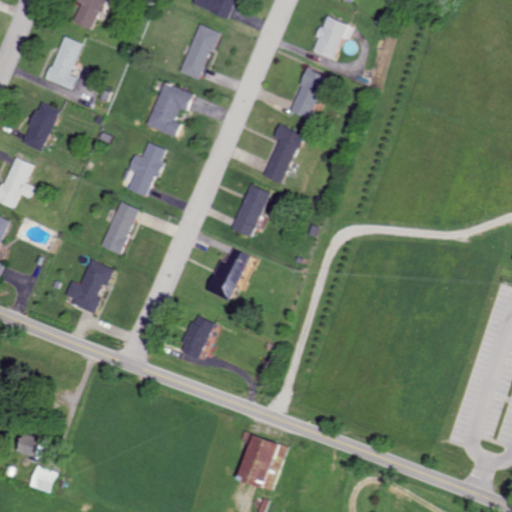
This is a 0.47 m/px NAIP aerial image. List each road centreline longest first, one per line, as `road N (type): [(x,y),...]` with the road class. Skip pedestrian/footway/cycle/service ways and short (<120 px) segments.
road 1 (secondary): [(511,508),(0,313)]
road 2 (residential): [(130,364),(288,0)]
